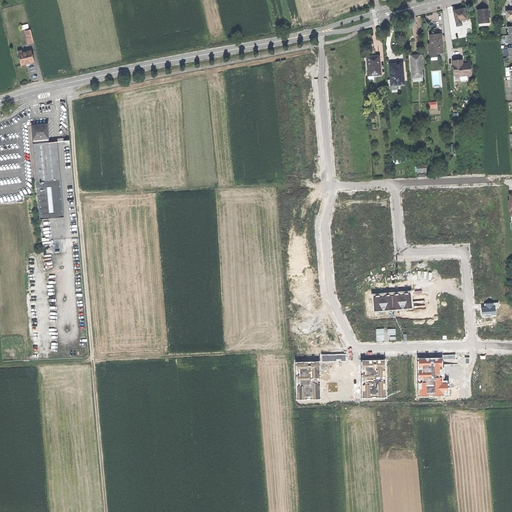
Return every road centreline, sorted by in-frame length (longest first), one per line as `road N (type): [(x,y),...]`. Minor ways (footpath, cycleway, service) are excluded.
road 1 (track): [(68,82),(105,511)]
road 2 (secondary): [(0,101),(317,31)]
road 3 (track): [(0,364),(315,351)]
road 4 (residential): [(393,182),(399,250),(462,251),(470,344)]
road 5 (track): [(77,195),(297,186)]
road 6 (residential): [(330,184),(322,225),(329,293),(355,347)]
road 7 (residential): [(317,31),(330,184)]
